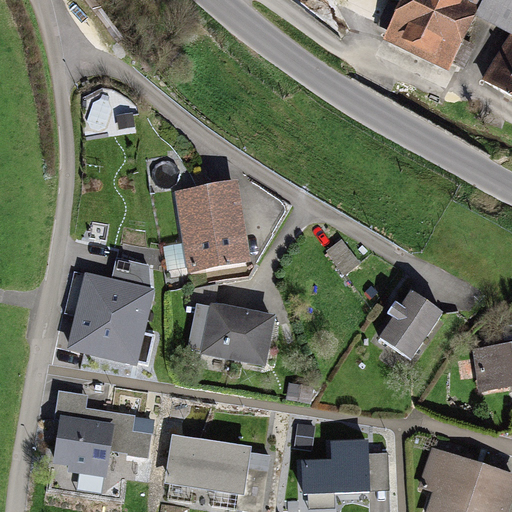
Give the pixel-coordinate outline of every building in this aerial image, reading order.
[(397,0),(382,33),(447,65),(469,18),(448,7),(451,0),(397,0)] [(511,0),(455,0),(508,27),(485,73),(511,87),(511,0)] [(238,177),(176,186),(189,272),(252,262),(238,177)] [(156,290),(84,273),(67,348),(139,364),(156,290)] [(412,293),(382,337),(410,356),(440,312),(412,293)] [(276,315),(197,300),(187,353),(266,368),(276,315)] [(511,347),(477,352),(481,386),(511,382),(511,347)] [(87,393),(62,390),(50,486),(124,494),(129,458),(151,461),(156,417),(85,409),(87,393)] [(251,448),(172,436),(165,484),(244,496),(251,448)] [(329,459),(301,460),(303,495),(391,490),(388,454),(371,455),(370,440),(328,443),(329,459)] [(434,469),(422,511),(425,511),(500,511),(511,473),(511,471),(423,445),(417,464),(434,469)]
